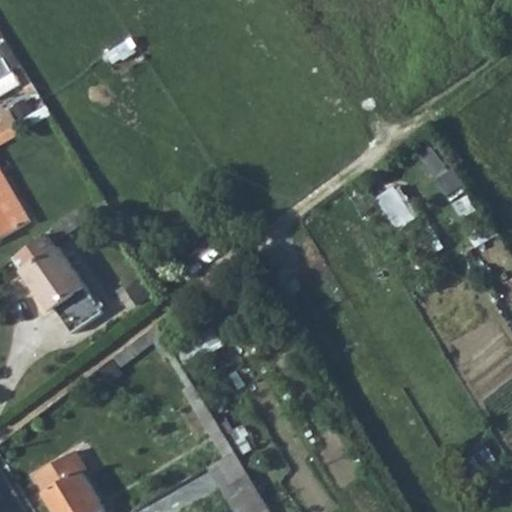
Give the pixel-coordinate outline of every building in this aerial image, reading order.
[(509,12),(498,17),(511,39),(511,7),(507,8),(509,12)] [(0,96),(24,85),(10,55),(0,59),(0,96)] [(32,98),(41,92),(36,85),(27,91),(32,98)] [(0,137),(20,126),(13,113),(0,120),(0,137)] [(0,146),(24,133),(20,126),(0,137),(0,146)] [(382,166),(371,173),(383,193),(394,186),(382,166)] [(0,173),(3,172),(0,167),(0,243),(18,233),(0,201),(0,173)] [(34,224),(3,172),(0,173),(0,201),(18,233),(34,224)] [(401,229),(422,217),(402,183),(381,195),(401,229)] [(59,250),(118,213),(111,205),(53,241),(59,250)] [(59,250),(53,241),(17,263),(48,315),(56,310),(71,336),(100,316),(59,250)] [(167,362),(176,356),(159,326),(133,346),(139,355),(156,344),(167,362)] [(76,452),(37,477),(59,511),(103,511),(106,511),(83,472),(87,470),(76,452)] [(218,462),(220,466),(228,479),(230,483),(247,473),(234,452),(218,462)] [(220,466),(205,475),(213,488),(228,479),(220,466)] [(272,511),(247,473),(230,483),(222,488),(236,511),(272,511)] [(214,502),(197,474),(183,483),(201,509),(214,502)] [(158,511),(153,501),(140,508),(142,511),(158,511)]
